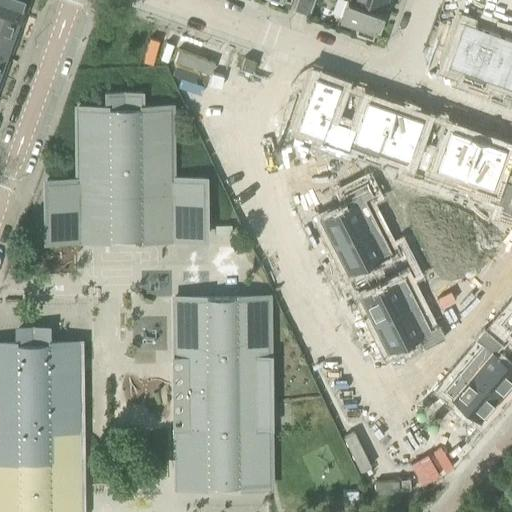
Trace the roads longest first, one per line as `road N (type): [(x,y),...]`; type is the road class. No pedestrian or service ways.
road 1 (residential): [(167,0),(394,76),(411,63),(433,0)]
road 2 (residential): [(0,205),(71,0)]
road 3 (unknown): [(278,40),(326,211)]
